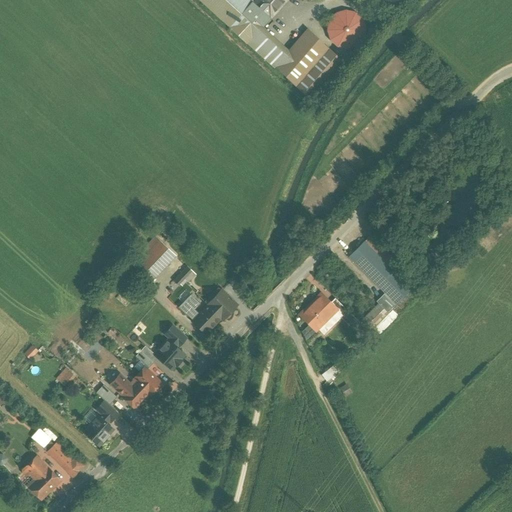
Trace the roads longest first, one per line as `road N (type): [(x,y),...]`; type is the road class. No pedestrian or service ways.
road 1 (residential): [(511,70),(484,88),(56,511)]
road 2 (track): [(276,295),(381,511)]
